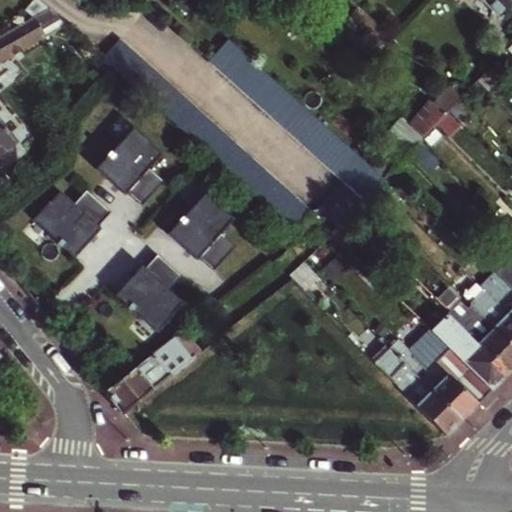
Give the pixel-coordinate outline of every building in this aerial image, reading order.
[(31,0),(23,11),(33,18),(46,11),(34,0),(31,0)] [(178,0),(195,16),(208,0),(178,0)] [(511,4),(511,0),(483,0),(500,17),(511,4)] [(0,62),(63,26),(46,11),(33,18),(0,36),(0,62)] [(290,230),(307,212),(118,41),(100,60),(116,74),(290,230)] [(208,62),(218,71),(235,52),(226,43),(208,62)] [(380,182),(369,173),(235,52),(218,71),(342,184),(362,201),(374,189),(380,182)] [(476,82),(484,89),(498,74),(490,67),(476,82)] [(443,117),(447,112),(461,97),(450,88),(431,108),(443,117)] [(420,140),(431,129),(443,117),(431,108),(428,105),(406,128),(420,140)] [(398,164),(402,159),(416,144),(420,140),(406,128),(399,121),(377,145),(387,154),(398,164)] [(0,153),(15,142),(0,123),(0,153)] [(95,171),(124,197),(127,194),(141,206),(163,182),(149,169),(161,155),(150,145),(151,144),(133,129),(110,154),(109,153),(106,156),(107,157),(96,170),(95,171)] [(402,159),(410,166),(424,151),(416,144),(402,159)] [(380,182),(388,174),(398,164),(387,154),(369,173),(380,182)] [(334,229),(346,217),(360,203),(362,201),(342,184),(316,211),(334,229)] [(50,203),(49,203),(33,220),(58,243),(58,244),(61,247),(62,246),(74,257),(75,258),(101,229),(98,227),(111,212),(87,191),(74,205),(60,192),(50,203)] [(222,210),(222,209),(205,193),(182,219),(181,218),(178,221),(179,222),(168,235),(167,235),(196,261),(199,259),(213,271),(235,247),(220,234),(233,220),(222,210)] [(141,266),(115,295),(116,295),(129,307),(128,308),(131,310),(132,310),(157,333),(173,315),(172,314),(182,303),(168,290),(181,276),(157,255),(144,269),(141,266)] [(477,288),(481,291),(487,297),(511,320),(511,291),(510,290),(505,285),(492,273),(477,288)] [(445,291),(434,301),(445,312),(508,372),(511,368),(511,349),(469,308),(466,311),(445,291)] [(469,308),(511,349),(511,320),(487,297),(479,305),(473,300),(467,306),(469,308)] [(508,372),(445,312),(428,330),(490,390),(508,372)] [(408,351),(398,340),(389,349),(459,421),(490,390),(428,330),(408,351)] [(105,392),(122,412),(191,359),(174,338),(144,361),(105,392)] [(398,387),(445,435),(459,421),(389,349),(374,363),(398,387)]
